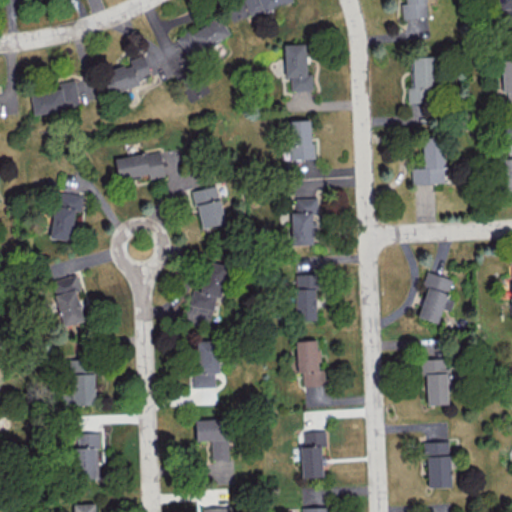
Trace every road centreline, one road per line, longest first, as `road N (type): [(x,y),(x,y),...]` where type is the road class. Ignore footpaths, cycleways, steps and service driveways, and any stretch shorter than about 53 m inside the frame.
road 1 (residential): [(350,0),(364,107),(378,511)]
road 2 (residential): [(136,245),(151,511)]
road 3 (residential): [(138,0),(99,20),(0,41)]
road 4 (residential): [(511,227),(369,234)]
